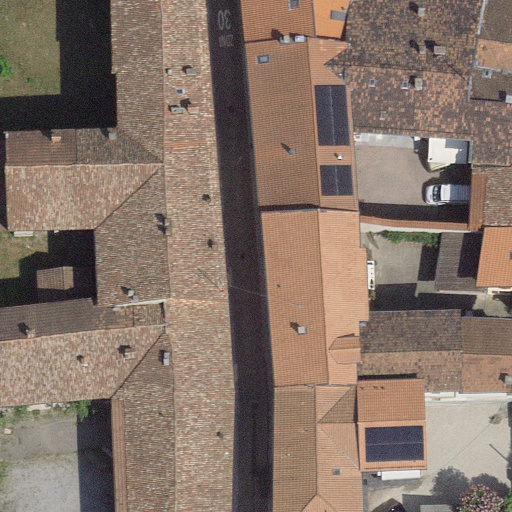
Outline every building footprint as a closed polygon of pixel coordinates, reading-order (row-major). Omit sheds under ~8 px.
[(113,127),(2,132),(7,232),(91,229),(92,297),(94,308),(226,304),(203,0),(106,0),(106,74),(113,74),(113,127)] [(236,0),(240,44),(343,41),(343,0),(354,0),(359,0),(236,0)] [(359,0),(354,0),(343,0),(343,41),(350,133),(465,140),(469,100),(480,0),(359,0)] [(511,0),(480,0),(469,100),(511,104),(511,0)] [(343,41),(240,44),(258,213),(355,215),(350,133),(343,41)] [(482,226),(511,227),(511,104),(469,100),(465,140),(464,164),(472,164),(463,234),(480,235),(482,226)] [(355,215),(258,213),(266,314),(365,313),(365,252),(355,252),(355,215)] [(511,227),(482,226),(480,235),(463,234),(439,232),(432,289),(483,295),(484,288),(511,285),(511,227)] [(0,406),(108,399),(233,391),(226,304),(94,308),(92,297),(0,308),(0,406)] [(365,313),(266,314),(271,388),(353,389),(354,383),(421,381),(421,394),(457,393),(456,317),(456,310),(365,313)] [(511,319),(456,317),(457,393),(511,393),(511,319)] [(353,389),(271,388),(269,511),(359,511),(357,470),(424,470),(421,394),(421,381),(354,383),(353,389)] [(242,511),(233,391),(108,399),(111,511),(242,511)]
